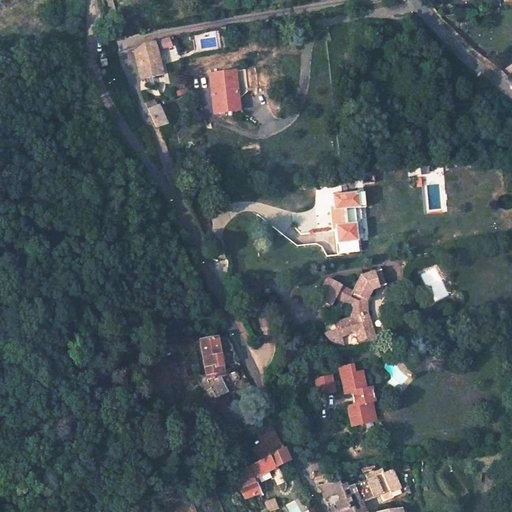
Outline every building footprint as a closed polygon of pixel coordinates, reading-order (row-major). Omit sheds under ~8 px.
[(170,36),(157,39),(159,49),(172,46),(170,36)] [(136,52),(142,81),(163,76),(154,41),(145,43),(136,52)] [(209,75),(210,114),(236,113),(233,74),(209,75)] [(144,103),(155,127),(160,125),(166,124),(160,107),(156,109),(154,100),(144,103)] [(368,174),(369,185),(379,184),(378,173),(368,174)] [(334,230),(335,253),(359,251),(357,234),(354,234),(353,224),(357,224),(360,220),(359,208),(364,208),(363,193),(331,195),(332,206),(328,206),(330,230),(334,230)] [(363,278),(374,291),(388,287),(383,271),(363,278)] [(356,301),(353,306),(351,318),(335,323),(337,330),(326,334),(327,336),(328,337),(329,339),(331,341),(333,343),(335,344),(337,345),(340,346),(342,347),(344,347),(341,338),(356,333),(358,340),(375,335),(369,314),(370,302),(374,291),(363,278),(356,293),(328,280),(319,300),(334,307),(337,300),(339,294),(356,301)] [(337,300),(353,306),(356,301),(339,294),(337,300)] [(358,340),(360,344),(376,339),(375,335),(358,340)] [(207,381),(216,398),(227,392),(218,376),(222,375),(214,339),(199,343),(201,352),(207,381)] [(364,412),(377,408),(374,396),(377,395),(374,383),(369,385),(364,369),(358,370),(356,362),(342,366),(348,390),(353,389),(356,401),(351,402),(356,419),(365,417),(364,412)] [(318,377),(321,391),(339,387),(336,373),(318,377)] [(364,412),(365,417),(378,413),(377,408),(364,412)] [(256,432),(261,444),(276,437),(270,425),(256,432)] [(231,474),(243,500),(259,493),(252,479),(287,462),(288,461),(276,437),(261,444),(268,456),(231,474)] [(363,511),(360,503),(380,494),(390,490),(397,487),(391,471),(381,475),(380,471),(373,474),(372,471),(364,474),(366,481),(342,490),(340,482),(317,486),(323,500),(327,499),(334,511),(363,511)] [(390,490),(380,494),(382,499),(392,495),(390,490)] [(268,511),(278,508),(274,498),(264,502),(268,511)]
